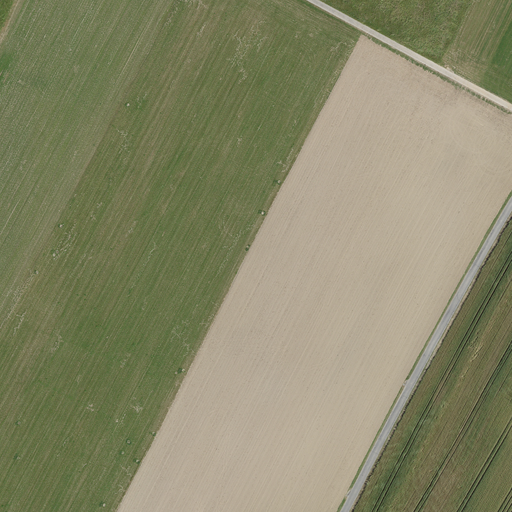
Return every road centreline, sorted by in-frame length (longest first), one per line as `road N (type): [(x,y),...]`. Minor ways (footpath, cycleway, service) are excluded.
road 1 (unclassified): [(345,511),(511,207)]
road 2 (track): [(511,109),(310,0)]
